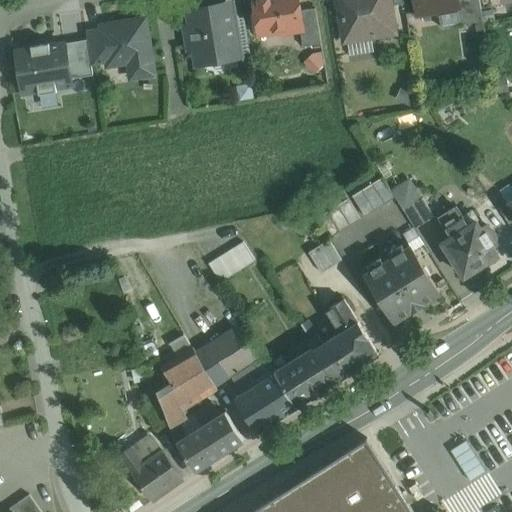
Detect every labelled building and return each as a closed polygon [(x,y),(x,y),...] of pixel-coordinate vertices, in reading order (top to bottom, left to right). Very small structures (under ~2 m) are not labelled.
[(298,0),(253,0),(259,33),(300,27),(303,26),(300,10),(298,0)] [(338,0),(346,39),(393,31),(389,6),(387,0),(338,0)] [(415,0),(418,14),(457,8),(458,7),(456,0),(415,0)] [(479,0),(456,0),(458,7),(457,8),(460,24),(483,20),(479,0)] [(230,9),(210,12),(209,7),(191,10),(193,24),(184,25),(188,49),(197,48),(200,61),(237,55),(230,9)] [(315,8),(300,10),(303,26),(300,27),(303,46),(321,43),(315,8)] [(145,18),(101,26),(102,28),(107,63),(108,65),(128,62),(131,77),(154,74),(145,18)] [(102,28),(86,30),(92,66),(107,63),(102,28)] [(63,45),(17,52),(24,91),(69,83),(63,45)] [(333,58),(324,49),(312,61),(321,70),(333,58)] [(260,92),(258,81),(243,83),(245,95),(260,92)] [(395,197),(382,177),(372,183),(385,203),(395,197)] [(391,190),(403,210),(422,198),(410,178),(391,190)] [(385,203),(372,183),(362,189),(375,210),(385,203)] [(375,210),(362,189),(352,195),(365,216),(375,210)] [(348,198),(338,204),(350,225),(360,218),(348,198)] [(422,198),(403,210),(415,229),(434,217),(422,198)] [(350,225),(338,204),(327,211),(340,231),(350,225)] [(457,207),(440,217),(452,236),(468,226),(457,207)] [(340,231),(327,211),(317,217),(330,237),(340,231)] [(452,236),(442,242),(464,276),(466,275),(468,277),(471,279),(474,279),(477,278),(479,275),(481,272),(481,269),(480,266),(498,255),(494,247),(499,244),(487,225),(482,228),(477,220),(468,226),(452,236)] [(329,240),(309,252),(322,273),(342,260),(329,240)] [(243,241),(208,263),(220,282),(255,260),(243,241)] [(440,292),(410,245),(365,273),(395,320),(440,292)] [(342,331),(323,344),(317,334),(309,340),(314,349),(335,382),(379,354),(344,299),(328,309),(342,331)] [(245,321),(196,351),(216,386),(232,376),(266,354),(245,321)] [(194,347),(162,365),(174,385),(184,409),(218,388),(216,386),(196,351),(194,347)] [(314,349),(277,373),(298,406),(335,382),(314,349)] [(266,354),(232,376),(242,393),(236,397),(257,431),(298,406),(277,373),(266,354)] [(174,385),(158,391),(169,423),(181,419),(186,417),(184,409),(174,385)] [(226,411),(188,434),(181,419),(169,423),(174,436),(196,471),(244,440),(226,411)] [(411,511),(363,440),(254,511),(446,511),(411,511)] [(183,478),(163,451),(144,464),(131,446),(120,454),(153,500),(183,478)] [(42,511),(29,494),(10,508),(12,511),(42,511)]
